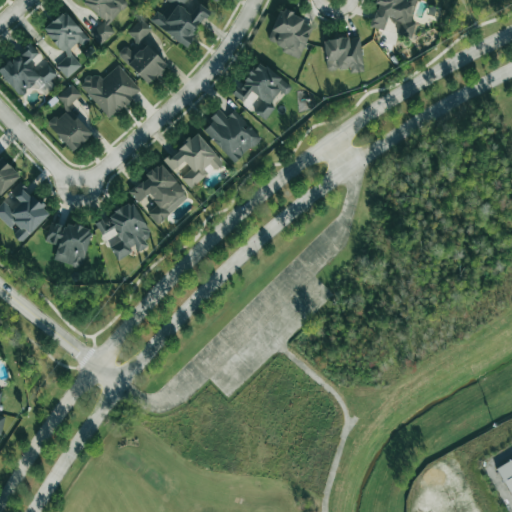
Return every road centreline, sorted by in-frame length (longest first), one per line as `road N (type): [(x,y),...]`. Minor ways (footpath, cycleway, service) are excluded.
road 1 (tertiary): [(511,32),(307,157),(203,244),(92,364)]
road 2 (tertiary): [(118,384),(334,175),(511,69)]
road 3 (residential): [(92,364),(0,503),(118,384)]
road 4 (residential): [(77,189),(176,105),(230,45),(255,0)]
road 5 (tertiary): [(118,384),(0,289)]
